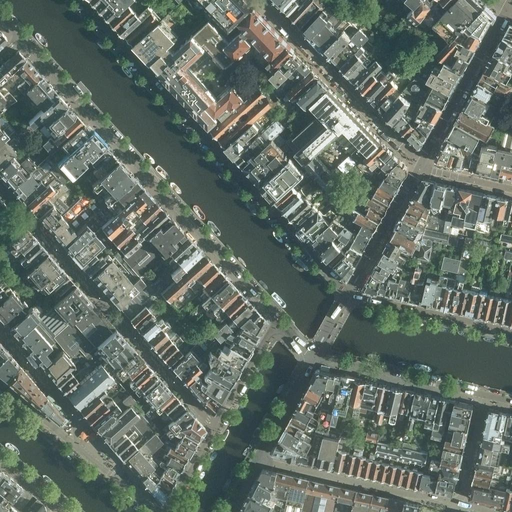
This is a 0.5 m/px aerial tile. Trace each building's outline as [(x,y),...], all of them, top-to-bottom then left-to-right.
[(111,21),(134,0),(92,0),(104,12),(111,21)] [(118,28),(137,11),(134,8),(142,2),(140,0),(134,0),(111,21),(118,28)] [(252,10),(245,3),(242,0),(186,0),(162,23),(177,40),(180,43),(208,17),(225,35),(228,32),(229,32),(252,11),(252,10)] [(285,10),(294,0),(284,0),(280,5),(285,10)] [(290,15),(304,0),(294,0),(285,10),(290,15)] [(304,30),(325,7),(330,2),(328,0),(304,0),(290,15),(304,30)] [(424,15),(438,0),(421,0),(415,7),(408,14),(417,22),(424,15)] [(433,24),(445,11),(440,6),(443,2),(449,7),(455,0),(438,0),(424,15),(431,21),(428,24),(431,27),(433,24)] [(454,37),(483,6),(476,0),(455,0),(449,7),(445,11),(433,24),(451,40),(454,37)] [(125,35),(153,10),(149,5),(139,14),(137,11),(118,28),(125,35)] [(482,37),(493,18),(492,18),(492,15),(483,6),(454,37),(461,41),(464,38),(470,31),(482,37)] [(311,37),(329,18),(326,15),(329,11),(325,7),(304,30),(311,37)] [(134,45),(164,17),(155,8),(153,10),(125,35),(134,45)] [(324,50),(351,22),(338,8),(329,18),(311,37),(324,50)] [(237,59),(250,47),(252,45),(257,51),(255,53),(252,55),(265,69),(270,65),(275,70),(294,52),(252,10),(252,11),(238,24),(243,30),(229,43),(209,21),(175,52),(170,46),(177,40),(162,23),(160,21),(134,45),(151,63),(154,67),(158,71),(162,75),(161,75),(171,86),(171,85),(174,89),(178,93),(182,97),(185,101),(186,101),(189,105),(189,106),(198,116),(198,115),(202,119),(206,123),(209,127),(210,127),(218,119),(215,116),(218,114),(223,120),(245,99),(244,99),(246,96),(246,92),(240,85),(236,85),(234,87),(233,87),(219,100),(195,74),(212,59),(221,68),(225,69),(227,67),(227,68),(237,59)] [(332,58),(348,41),(351,38),(347,34),(355,26),(351,22),(324,50),(332,58)] [(511,24),(510,24),(502,39),(511,44),(511,24)] [(340,67),(362,44),(369,37),(360,28),(352,36),(354,38),(349,43),(348,41),(332,58),(340,67)] [(475,49),(482,37),(470,31),(466,39),(464,38),(461,41),(475,49)] [(469,60),(475,49),(461,41),(454,37),(451,40),(437,55),(444,62),(447,63),(454,52),(469,60)] [(511,65),(511,44),(502,39),(494,54),(504,60),(504,61),(510,64),(511,65)] [(349,76),(371,53),(362,44),(340,67),(349,76)] [(11,73),(26,59),(18,51),(3,64),(11,73)] [(279,83),(302,61),(294,52),(275,70),(270,74),(279,83)] [(369,67),(368,67),(366,64),(371,59),(373,62),(377,58),(371,52),(371,53),(349,76),(355,82),(369,67)] [(463,72),(469,60),(454,52),(447,63),(463,72)] [(396,63),(393,60),(394,59),(391,56),(390,57),(387,54),(382,60),(390,69),(396,63)] [(510,64),(504,61),(504,60),(494,54),(490,62),(506,71),(510,64)] [(360,88),(383,64),(377,58),(373,62),(368,67),(369,67),(355,82),(360,88)] [(15,84),(33,68),(26,59),(11,73),(6,78),(2,81),(5,85),(11,80),(15,84)] [(443,107),(462,73),(463,72),(447,63),(444,62),(442,66),(433,59),(419,74),(413,80),(400,95),(412,101),(415,103),(419,95),(427,99),(443,107)] [(297,98),(319,77),(302,61),(279,83),(271,91),(279,100),(286,93),(294,101),(297,98)] [(511,83),(511,82),(508,80),(511,74),(506,71),(490,62),(479,82),(508,99),(511,83)] [(372,100),(392,79),(402,69),(396,63),(390,69),(386,73),(366,94),(372,100)] [(11,73),(3,64),(0,67),(0,71),(6,78),(11,73)] [(366,94),(386,73),(382,70),(385,66),(383,64),(360,88),(366,94)] [(419,74),(411,67),(406,73),(413,80),(419,74)] [(25,91),(41,76),(33,68),(15,84),(3,96),(10,104),(15,100),(12,96),(14,94),(12,91),(17,87),(23,93),(25,91)] [(58,95),(55,91),(41,76),(25,91),(42,109),(58,95)] [(311,105),(329,88),(319,77),(297,98),(308,108),(311,105)] [(389,95),(391,92),(398,86),(392,79),(372,100),(378,106),(389,95)] [(508,99),(479,82),(473,93),(498,107),(499,104),(500,105),(502,101),(507,104),(508,99)] [(227,147),(262,115),(275,103),(259,86),(245,99),(223,120),(211,130),(215,134),(219,138),(224,144),(225,145),(226,146),(227,147)] [(332,172),(317,155),(345,129),(355,138),(353,140),(360,146),(352,154),(360,162),(364,158),(382,141),(329,88),(311,105),(326,120),(305,140),(305,138),(304,137),(302,137),(298,137),(295,140),(293,138),(287,144),(296,153),(309,168),(330,191),(340,181),(340,180),(343,177),(335,169),(332,172)] [(10,104),(3,96),(0,92),(0,115),(0,116),(10,104)] [(496,122),(500,108),(498,107),(473,93),(468,101),(463,109),(490,124),(494,127),(501,131),(502,127),(502,126),(496,122)] [(45,124),(66,104),(58,95),(42,109),(17,133),(16,133),(24,143),(45,124)] [(384,112),(394,100),(389,95),(378,106),(384,112)] [(406,111),(409,106),(412,101),(400,95),(394,100),(384,112),(394,123),(394,122),(404,112),(406,111)] [(436,120),(443,107),(427,99),(425,103),(421,101),(419,105),(415,103),(412,101),(409,106),(415,110),(420,112),(436,120)] [(52,134),(75,113),(66,104),(45,124),(49,129),(48,130),(52,134)] [(436,120),(420,112),(418,115),(413,113),(415,110),(409,106),(406,111),(404,112),(407,113),(409,114),(413,116),(416,118),(421,121),(432,126),(436,120)] [(494,127),(490,124),(463,109),(455,123),(480,137),(486,140),(494,127)] [(400,129),(413,116),(409,114),(406,117),(405,116),(407,113),(404,112),(394,122),(400,129)] [(13,188),(83,123),(75,113),(52,134),(25,159),(21,163),(17,167),(4,178),(13,188)] [(235,157),(266,128),(263,125),(267,121),(262,115),(227,147),(231,151),(235,157)] [(416,127),(412,124),(416,118),(413,116),(400,129),(407,136),(413,130),(416,127)] [(428,135),(418,125),(421,121),(416,118),(412,124),(416,127),(413,130),(424,142),(428,135)] [(296,153),(287,144),(282,149),(273,139),(285,129),(277,119),(266,128),(235,157),(244,166),(261,184),(296,153)] [(428,135),(432,126),(421,121),(418,125),(428,135)] [(50,170),(92,132),(83,123),(13,188),(12,188),(21,197),(27,204),(45,187),(56,176),(50,170)] [(480,137),(455,123),(447,137),(473,151),(480,137)] [(0,142),(14,130),(8,124),(0,131),(0,142)] [(511,129),(502,127),(501,131),(498,144),(498,147),(492,173),(500,175),(511,178),(511,129)] [(17,149),(24,143),(16,133),(17,133),(14,130),(0,142),(0,165),(11,155),(12,154),(17,149)] [(424,142),(413,130),(407,136),(417,147),(421,147),(424,142)] [(63,184),(105,146),(92,132),(50,170),(56,176),(62,183),(63,184)] [(469,168),(473,151),(447,137),(441,148),(449,152),(457,155),(453,165),(469,168)] [(371,165),(388,148),(382,141),(364,158),(371,165)] [(476,170),(492,173),(498,147),(489,145),(488,147),(482,146),(480,155),(476,170)] [(89,187),(118,160),(111,153),(105,146),(63,184),(67,189),(52,203),(55,207),(62,214),(90,188),(89,187)] [(383,165),(394,154),(388,148),(371,165),(376,170),(382,164),(383,165)] [(447,163),(449,152),(441,148),(436,158),(437,161),(447,163)] [(476,170),(480,155),(473,151),(469,168),(476,170)] [(453,165),(457,155),(449,152),(447,163),(453,165)] [(275,200),(298,179),(309,168),(296,153),(261,184),(275,200)] [(390,170),(400,160),(394,154),(383,165),(385,167),(380,172),(383,176),(389,169),(390,170)] [(17,167),(11,160),(13,158),(11,155),(0,165),(0,173),(4,178),(17,167)] [(404,178),(390,170),(389,169),(383,176),(380,172),(379,172),(378,172),(376,170),(371,165),(364,158),(360,162),(361,163),(358,166),(375,183),(395,194),(404,178)] [(76,232),(134,178),(126,169),(118,160),(89,187),(90,188),(62,214),(60,215),(62,217),(67,212),(71,216),(66,221),(76,232)] [(408,170),(408,168),(400,160),(390,170),(404,178),(408,170)] [(395,194),(375,183),(358,166),(358,165),(351,171),(368,189),(376,193),(391,200),(395,194)] [(95,232),(143,187),(134,178),(76,232),(63,244),(71,254),(95,232)] [(281,207),(298,191),(294,186),(300,181),(298,179),(275,200),(281,207)] [(430,203),(435,182),(423,179),(414,195),(427,202),(430,203)] [(443,203),(447,185),(447,184),(435,182),(430,203),(429,208),(428,213),(440,216),(443,203)] [(32,210),(38,216),(52,203),(67,189),(63,184),(62,183),(50,193),(32,210)] [(454,212),(460,188),(447,185),(443,203),(451,205),(450,211),(454,212)] [(32,210),(50,193),(45,187),(27,204),(32,210)] [(111,238),(153,199),(143,187),(95,232),(105,244),(107,242),(111,238)] [(474,239),(484,193),(460,187),(460,188),(454,212),(449,234),(457,235),(465,237),(474,239)] [(288,214),(307,196),(304,193),(301,195),(298,191),(281,207),(288,214)] [(391,200),(376,193),(374,196),(367,192),(366,195),(387,207),(391,200)] [(511,236),(501,234),(496,233),(489,231),(497,196),(484,193),(474,239),(473,244),(481,245),(489,247),(498,249),(500,240),(511,242),(511,241),(511,236)] [(387,207),(366,195),(363,194),(360,197),(368,201),(366,205),(383,215),(387,207)] [(295,221),(314,204),(320,198),(318,195),(316,198),(314,196),(310,200),(307,196),(288,214),(295,221)] [(425,206),(427,202),(414,195),(410,203),(428,213),(429,208),(425,206)] [(505,218),(509,199),(497,196),(489,231),(496,233),(500,217),(505,218)] [(119,246),(161,207),(153,199),(111,238),(107,242),(112,247),(116,243),(119,246)] [(511,219),(511,199),(509,199),(505,218),(503,224),(508,225),(510,219),(511,219)] [(383,215),(366,205),(356,200),(350,206),(379,222),(383,215)] [(0,216),(8,210),(9,209),(3,202),(0,205),(0,216)] [(62,217),(60,215),(59,213),(57,215),(57,217),(51,211),(55,207),(52,203),(38,216),(63,244),(76,232),(66,221),(62,217)] [(428,213),(410,203),(406,211),(420,218),(422,215),(427,218),(428,213)] [(300,227),(319,209),(314,204),(295,221),(300,227)] [(379,222),(350,206),(343,212),(359,221),(375,230),(379,222)] [(126,254),(169,215),(161,207),(119,246),(126,254)] [(312,240),(334,220),(338,217),(331,209),(324,215),(319,209),(300,227),(307,235),(312,240)] [(426,221),(420,218),(406,211),(402,218),(424,230),(424,228),(426,221)] [(353,231),(355,227),(359,221),(343,212),(338,217),(334,220),(345,226),(337,234),(342,238),(337,243),(333,238),(320,250),(326,256),(324,258),(327,261),(329,259),(341,247),(347,243),(351,235),(353,231)] [(144,273),(168,251),(186,234),(169,215),(126,254),(122,258),(117,252),(111,258),(91,276),(113,301),(119,307),(149,279),(144,273)] [(424,230),(402,218),(397,228),(421,242),(424,230)] [(320,250),(333,238),(337,234),(345,226),(334,220),(312,240),(320,250)] [(375,230),(359,221),(355,227),(360,230),(360,231),(371,237),(375,230)] [(10,253),(29,236),(31,234),(26,228),(0,250),(0,260),(1,261),(10,253)] [(421,242),(397,228),(391,239),(418,255),(421,242)] [(455,246),(457,235),(449,234),(437,231),(424,228),(424,230),(421,242),(418,255),(418,257),(429,259),(434,239),(448,242),(447,244),(455,246)] [(367,244),(371,237),(360,231),(358,234),(353,231),(351,235),(367,244)] [(81,265),(101,248),(105,244),(95,232),(71,254),(76,259),(81,265)] [(23,253),(37,241),(31,234),(29,236),(10,253),(12,255),(14,254),(20,250),(23,253)] [(176,260),(194,243),(186,234),(168,251),(172,256),(161,266),(165,270),(171,264),(176,260)] [(367,244),(351,235),(347,243),(353,246),(363,252),(367,244)] [(458,310),(464,281),(473,244),(474,239),(465,237),(460,260),(458,272),(457,274),(456,278),(456,281),(454,289),(450,308),(458,310)] [(418,255),(391,239),(390,239),(387,245),(400,252),(417,261),(418,257),(418,255)] [(21,265),(23,264),(42,247),(37,241),(23,253),(25,256),(18,262),(21,265)] [(160,292),(203,252),(194,243),(176,260),(180,264),(175,268),(171,264),(165,270),(152,282),(149,279),(119,307),(130,319),(145,305),(160,291),(160,292)] [(399,255),(400,252),(387,245),(384,251),(403,262),(403,263),(404,263),(406,259),(399,255)] [(487,254),(489,247),(481,245),(479,252),(487,254)] [(350,276),(363,252),(353,246),(346,253),(334,265),(344,276),(345,277),(346,277),(347,277),(348,277),(349,277),(349,276),(350,276)] [(27,270),(47,252),(42,247),(23,264),(27,270)] [(334,265),(346,253),(341,247),(329,259),(334,265)] [(99,259),(96,257),(103,250),(101,248),(81,265),(86,271),(99,259)] [(401,274),(403,263),(403,262),(384,251),(378,261),(391,268),(395,270),(401,274)] [(46,282),(61,268),(47,252),(27,270),(26,271),(40,287),(46,282)] [(169,301),(211,261),(203,253),(203,252),(160,292),(169,301)] [(91,276),(111,258),(108,255),(104,258),(102,256),(99,259),(86,271),(91,276)] [(458,272),(460,260),(444,257),(441,268),(458,272)] [(177,310),(203,287),(220,271),(211,261),(169,301),(177,310)] [(390,271),(391,268),(378,261),(375,267),(392,276),(393,273),(390,271)] [(408,299),(415,270),(413,270),(412,272),(407,270),(408,264),(404,263),(403,263),(401,274),(396,296),(408,299)] [(392,276),(375,267),(372,272),(381,277),(388,281),(389,279),(390,277),(392,276)] [(47,291),(66,274),(61,268),(46,282),(48,284),(43,288),(46,291),(47,291)] [(420,301),(424,282),(418,281),(421,269),(415,268),(415,270),(408,299),(420,301)] [(396,296),(401,274),(395,270),(393,273),(392,276),(394,277),(393,279),(390,277),(389,279),(388,281),(385,294),(396,296)] [(201,303),(227,279),(220,271),(203,287),(206,290),(197,299),(201,303)] [(378,292),(381,277),(372,272),(365,286),(366,289),(378,292)] [(55,293),(70,279),(66,274),(47,291),(49,294),(52,291),(55,293)] [(385,294),(388,281),(381,277),(378,292),(385,294)] [(439,277),(438,281),(433,304),(442,306),(446,287),(442,286),(444,278),(439,277)] [(450,308),(454,289),(448,287),(450,277),(448,277),(448,279),(446,287),(442,306),(450,308)] [(433,304),(438,281),(428,278),(427,278),(422,302),(433,304)] [(56,301),(75,284),(70,279),(55,293),(56,295),(53,298),(56,301)] [(217,302),(234,286),(227,279),(201,303),(204,307),(214,298),(217,302)] [(474,314),(480,288),(482,280),(478,280),(475,292),(473,292),(470,291),(466,312),(474,314)] [(466,312),(470,291),(465,290),(466,282),(464,281),(458,310),(466,312)] [(115,329),(111,324),(91,302),(75,284),(56,301),(45,311),(39,317),(17,337),(43,366),(51,359),(52,360),(64,350),(70,357),(79,349),(85,356),(90,351),(115,329)] [(217,315),(242,292),(240,289),(238,291),(234,286),(217,302),(216,302),(219,305),(213,311),(217,315)] [(0,301),(11,291),(12,291),(9,287),(5,290),(4,292),(2,290),(0,291),(0,301)] [(482,315),(487,295),(481,294),(482,289),(480,288),(474,314),(482,315)] [(0,316),(3,320),(22,304),(11,291),(0,301),(0,316)] [(230,317),(247,301),(242,296),(244,294),(242,292),(217,315),(215,317),(219,321),(227,313),(230,317)] [(491,317),(496,293),(494,292),(493,296),(487,295),(482,315),(491,317)] [(507,321),(511,297),(511,292),(511,297),(509,296),(508,300),(503,299),(499,319),(507,321)] [(499,319),(503,299),(497,298),(498,293),(496,293),(491,317),(499,319)] [(238,323),(254,308),(247,301),(230,317),(212,333),(220,341),(222,339),(225,335),(232,329),(238,323)] [(9,327),(25,312),(22,309),(27,305),(24,302),(22,304),(3,320),(3,321),(9,327)] [(17,337),(39,317),(45,311),(37,302),(25,312),(9,327),(17,337)] [(135,325),(155,306),(152,303),(147,308),(145,305),(130,319),(135,325)] [(140,331),(153,318),(155,317),(153,314),(158,309),(155,306),(135,325),(140,331)] [(248,329),(260,315),(254,308),(238,323),(248,329)] [(264,327),(267,323),(265,322),(266,320),(260,315),(248,329),(258,334),(262,326),(264,327)] [(146,338),(164,322),(161,319),(157,322),(153,318),(140,331),(146,338)] [(168,335),(164,331),(171,325),(166,320),(164,322),(146,338),(155,348),(168,336),(168,335)] [(258,334),(248,329),(238,323),(232,329),(254,341),(258,334)] [(108,357),(126,341),(115,329),(90,351),(100,363),(107,356),(108,357)] [(254,341),(232,329),(225,335),(249,348),(254,341)] [(160,354),(179,337),(176,333),(170,338),(168,336),(155,348),(160,354)] [(249,348),(225,335),(222,339),(231,344),(229,347),(245,356),(249,348)] [(166,361),(179,348),(177,346),(182,340),(179,337),(160,354),(166,361)] [(180,376),(195,362),(199,358),(208,350),(209,349),(203,342),(201,339),(190,349),(171,367),(180,376)] [(211,347),(205,340),(203,342),(209,349),(211,347)] [(110,374),(135,351),(126,341),(108,357),(107,356),(100,363),(110,374)] [(245,356),(229,347),(221,342),(217,348),(213,346),(211,347),(209,349),(208,350),(239,367),(245,356)] [(171,367),(190,349),(186,345),(181,350),(179,348),(166,361),(171,367)] [(69,369),(79,360),(81,363),(87,357),(85,356),(79,349),(70,357),(64,350),(52,360),(51,359),(43,366),(50,375),(55,381),(69,369)] [(239,367),(208,350),(199,358),(201,361),(205,363),(209,365),(210,366),(233,378),(232,378),(239,367)] [(119,380),(143,360),(135,351),(110,374),(113,378),(115,376),(119,380)] [(0,374),(6,379),(19,365),(8,352),(0,360),(0,374)] [(96,368),(87,357),(81,363),(90,373),(96,368)] [(129,383),(148,366),(143,360),(119,380),(118,381),(124,387),(129,383)] [(197,374),(195,372),(205,363),(201,361),(198,365),(195,362),(180,376),(186,384),(197,374)] [(113,378),(110,374),(100,363),(96,368),(90,373),(84,378),(66,394),(79,408),(102,388),(113,378)] [(199,384),(205,373),(202,372),(203,371),(209,365),(205,363),(195,372),(197,374),(186,384),(192,391),(200,385),(200,384),(199,384)] [(46,396),(19,365),(6,379),(38,405),(46,396)] [(139,385),(154,372),(148,366),(129,383),(132,387),(137,383),(139,385)] [(233,378),(210,366),(206,374),(228,386),(233,378)] [(61,387),(74,376),(69,369),(55,381),(61,387)] [(326,387),(329,372),(320,370),(317,371),(310,384),(322,390),(324,386),(326,387)] [(144,392),(159,378),(154,372),(139,385),(134,389),(138,393),(142,389),(144,392)] [(329,429),(342,375),(329,372),(326,387),(325,392),(321,406),(319,417),(317,426),(315,434),(313,443),(310,455),(308,461),(333,467),(338,449),(350,452),(354,435),(341,432),(335,431),(329,429)] [(228,386),(206,374),(205,373),(199,384),(200,384),(200,385),(211,393),(220,400),(228,386)] [(66,394),(84,378),(81,374),(76,378),(74,376),(61,387),(66,394)] [(347,411),(354,378),(354,377),(342,374),(342,375),(329,429),(335,431),(340,410),(347,411)] [(358,416),(359,411),(366,380),(354,378),(347,411),(346,413),(358,416)] [(373,406),(379,383),(370,381),(371,379),(367,378),(366,380),(359,411),(366,413),(368,405),(373,406)] [(148,400),(165,385),(159,379),(142,394),(148,400)] [(385,413),(391,386),(379,383),(373,406),(381,408),(378,411),(376,422),(382,423),(385,413)] [(325,392),(322,390),(310,384),(303,396),(321,406),(325,392)] [(153,406),(170,391),(167,388),(165,385),(148,400),(153,406)] [(211,393),(200,385),(192,391),(202,402),(206,398),(211,393)] [(398,409),(403,389),(391,386),(385,413),(390,414),(388,420),(395,422),(398,409)] [(404,411),(409,390),(406,389),(406,387),(404,386),(403,389),(398,409),(402,410),(400,419),(403,419),(404,411)] [(119,408),(117,405),(102,388),(79,408),(93,424),(99,432),(116,416),(113,413),(119,408)] [(411,412),(415,392),(416,389),(413,389),(413,391),(409,390),(404,411),(411,412)] [(163,409),(176,397),(170,391),(153,406),(150,409),(149,409),(153,414),(151,415),(153,417),(163,409)] [(418,418),(424,394),(415,392),(411,412),(405,438),(409,439),(410,438),(412,430),(414,421),(414,420),(414,417),(418,418)] [(220,400),(211,393),(206,398),(216,406),(220,400)] [(120,432),(127,426),(143,412),(134,401),(135,400),(129,394),(122,401),(127,407),(123,411),(116,416),(99,432),(109,443),(120,432)] [(426,420),(432,395),(424,394),(418,418),(426,420)] [(434,425),(440,397),(432,395),(426,420),(425,423),(434,425)] [(64,417),(46,396),(38,405),(58,422),(64,417)] [(321,406),(303,396),(298,406),(319,417),(321,406)] [(173,420),(186,409),(176,397),(163,409),(165,411),(162,413),(161,416),(162,417),(160,419),(161,420),(163,419),(166,422),(171,418),(173,420)] [(450,424),(455,401),(440,397),(434,425),(433,428),(443,431),(441,439),(446,440),(448,432),(450,424)] [(216,406),(206,398),(202,402),(200,403),(207,411),(209,409),(212,413),(216,406)] [(127,407),(122,401),(117,405),(119,408),(123,411),(127,407)] [(468,428),(473,407),(473,405),(455,401),(450,424),(456,426),(468,428)] [(319,417),(298,406),(294,413),(317,426),(319,417)] [(179,428),(193,416),(186,409),(173,420),(163,429),(169,437),(170,437),(174,433),(179,428)] [(496,426),(499,411),(489,409),(486,422),(483,434),(501,439),(502,434),(500,433),(501,427),(496,426)] [(504,427),(507,413),(499,411),(496,426),(501,427),(504,427)] [(151,453),(163,442),(154,432),(158,428),(143,412),(127,426),(130,429),(132,432),(134,430),(137,434),(139,436),(141,439),(144,442),(124,460),(141,479),(146,474),(151,469),(155,466),(158,463),(160,461),(156,458),(151,453)] [(317,426),(294,413),(290,420),(304,428),(315,434),(317,426)] [(511,428),(511,427),(511,414),(507,413),(504,427),(503,431),(507,432),(505,439),(505,440),(510,441),(511,431),(511,428)] [(205,428),(193,416),(179,428),(198,438),(205,428)] [(303,431),(304,428),(290,420),(286,428),(309,441),(312,436),(303,431)] [(354,435),(355,427),(343,425),(341,432),(354,435)] [(465,444),(468,428),(456,426),(454,434),(448,432),(446,440),(465,444)] [(198,438),(179,428),(174,433),(177,435),(178,434),(179,435),(180,433),(183,434),(182,436),(195,443),(198,438)] [(313,443),(309,441),(286,428),(280,439),(298,449),(310,455),(313,443)] [(114,449),(132,432),(130,429),(123,435),(120,432),(109,443),(114,449)] [(119,454),(132,442),(131,440),(137,434),(134,430),(132,432),(114,449),(119,454)] [(378,442),(380,434),(368,431),(366,439),(378,442)] [(195,443),(182,436),(181,438),(178,436),(179,435),(178,434),(177,435),(174,433),(170,437),(178,441),(192,449),(195,443)] [(504,443),(505,440),(505,439),(501,439),(483,434),(481,443),(502,448),(509,450),(510,445),(504,443)] [(463,452),(465,444),(446,440),(441,439),(439,438),(438,444),(443,445),(445,444),(444,448),(463,452)] [(124,460),(144,442),(141,439),(135,445),(132,442),(119,454),(124,460)] [(298,449),(280,439),(279,440),(277,444),(276,445),(274,449),(273,450),(273,451),(274,451),(274,453),(276,454),(276,453),(280,454),(280,455),(282,455),(286,456),(289,457),(289,456),(292,457),(292,458),(293,458),(293,457),(295,458),(296,458),(298,449)] [(192,449),(178,441),(176,445),(166,440),(164,443),(170,447),(188,456),(192,449)] [(428,453),(427,453),(419,451),(403,447),(378,442),(375,453),(425,464),(428,453)] [(419,451),(420,446),(404,442),(403,447),(419,451)] [(498,464),(502,448),(481,443),(478,459),(478,460),(498,464)] [(354,472),(360,447),(355,446),(354,454),(350,453),(346,470),(354,472)] [(188,456),(170,447),(168,451),(167,450),(166,452),(160,449),(158,452),(159,454),(156,458),(160,461),(162,457),(164,454),(166,455),(166,454),(184,464),(188,456)] [(362,474),(366,458),(366,457),(362,456),(364,448),(360,447),(354,472),(362,474)] [(461,460),(463,452),(444,448),(439,447),(438,451),(443,452),(442,456),(461,460)] [(310,455),(298,449),(296,458),(308,461),(310,455)] [(346,470),(350,453),(350,452),(338,449),(333,467),(346,470)] [(370,475),(374,460),(375,455),(373,454),(373,452),(371,451),(369,459),(366,458),(362,474),(370,475)] [(459,469),(434,463),(431,462),(432,457),(432,458),(433,454),(427,453),(428,453),(425,464),(423,471),(423,473),(431,475),(439,477),(439,476),(456,480),(459,469)] [(184,464),(166,454),(166,455),(164,454),(162,457),(168,460),(166,463),(179,471),(184,464)] [(461,460),(442,456),(441,460),(435,458),(434,463),(459,469),(460,465),(461,460)] [(378,477),(382,462),(383,460),(380,460),(380,461),(374,460),(370,475),(378,477)] [(505,466),(498,464),(478,460),(476,468),(493,472),(494,468),(504,471),(505,466)] [(179,471),(166,463),(160,461),(158,463),(165,468),(163,471),(178,479),(180,474),(178,473),(179,471)] [(387,479),(390,463),(382,462),(378,477),(387,479)] [(395,481),(399,465),(393,464),(393,462),(391,462),(390,463),(387,479),(388,479),(395,481)] [(403,483),(407,466),(405,465),(405,467),(399,465),(395,481),(403,483)] [(178,479),(163,471),(162,474),(155,466),(151,469),(157,475),(160,478),(172,485),(173,483),(175,484),(178,479)] [(411,485),(415,468),(413,467),(413,469),(409,468),(409,466),(407,466),(403,483),(411,485)] [(285,509),(293,475),(279,471),(263,468),(259,475),(258,476),(259,477),(253,487),(251,490),(275,504),(285,509)] [(420,487),(423,473),(423,471),(417,470),(417,468),(415,468),(411,485),(420,487)] [(499,475),(499,473),(493,472),(476,468),(474,468),(473,472),(475,472),(474,476),(491,480),(492,476),(497,477),(497,475),(499,475)] [(0,490),(2,492),(12,479),(2,472),(0,474),(0,490)] [(385,511),(389,497),(357,490),(309,479),(298,476),(299,474),(293,473),(293,475),(285,509),(284,511),(385,511)] [(428,489),(431,475),(423,473),(420,487),(428,489)] [(156,483),(146,474),(141,479),(149,489),(156,483)] [(172,485),(160,478),(157,475),(155,478),(158,480),(156,483),(167,493),(169,494),(172,489),(170,488),(172,485)] [(436,490),(439,477),(431,475),(428,489),(436,490)] [(453,494),(456,480),(439,476),(439,477),(436,490),(453,494)] [(499,482),(491,480),(474,476),(472,484),(490,488),(491,484),(498,486),(499,482)] [(11,499),(21,487),(12,479),(2,492),(6,495),(9,498),(11,499)] [(511,508),(511,502),(511,482),(510,489),(507,488),(506,492),(503,506),(511,508)] [(168,493),(167,493),(156,483),(149,489),(152,493),(150,494),(157,502),(159,500),(162,504),(168,493)] [(503,506),(506,492),(490,488),(472,484),(469,498),(475,499),(503,506)] [(0,511),(9,502),(10,500),(12,502),(13,501),(23,489),(22,487),(21,487),(11,499),(9,498),(6,501),(8,502),(7,504),(2,500),(6,495),(2,492),(0,493),(0,511)] [(20,511),(32,495),(23,489),(13,501),(15,503),(13,505),(20,511)] [(275,504),(251,490),(248,496),(244,503),(243,505),(257,511),(268,511),(272,505),(274,506),(275,504)] [(391,511),(395,499),(389,497),(385,511),(391,511)] [(35,511),(43,504),(37,499),(28,510),(30,511),(29,511),(21,511),(20,511),(18,511),(35,511)] [(402,511),(405,501),(395,499),(391,511),(402,511)] [(419,511),(420,506),(421,504),(405,501),(402,511),(419,511)] [(18,511),(20,511),(13,505),(9,502),(0,511),(18,511)]
